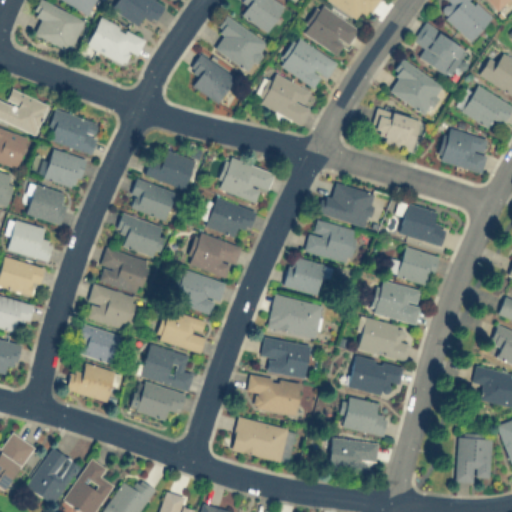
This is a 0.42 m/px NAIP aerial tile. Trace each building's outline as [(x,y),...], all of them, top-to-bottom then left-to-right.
[(69,50),(83,17),(43,0),(34,0),(30,12),(39,15),(31,34),(69,50)] [(61,0),(86,14),(94,0),(61,0)] [(141,15),(151,22),(162,3),(157,0),(114,0),(109,8),(135,24),(141,15)] [(238,14),(265,31),(282,4),(275,0),(238,0),(245,4),(238,14)] [(338,56),(357,27),(317,0),(298,29),(338,56)] [(367,15),(376,0),(324,0),(353,18),(357,10),(367,15)] [(490,16),(473,0),(445,0),(436,10),(467,40),(490,16)] [(485,0),(492,9),(504,0),(485,0)] [(211,47),(248,71),(267,42),(223,13),(213,28),(220,34),(211,47)] [(134,56),(143,36),(97,15),(83,45),(120,62),(124,52),(134,56)] [(413,54),(443,74),(462,46),(422,19),(409,39),(419,45),(413,54)] [(335,61),(294,34),(275,63),(311,86),(318,76),(323,79),(335,61)] [(510,93),(511,89),(511,58),(500,51),(495,60),(487,55),(476,73),(510,93)] [(233,75),(197,52),(187,68),(195,74),(189,84),(216,102),(233,75)] [(443,85),(399,55),(388,72),(395,76),(386,90),(423,115),(443,85)] [(298,123),(314,92),(273,71),(257,102),(298,123)] [(485,125),(489,118),(499,123),(510,103),(473,82),(469,89),(464,87),(453,107),(485,125)] [(46,101),(9,87),(3,100),(0,98),(0,119),(33,133),(46,101)] [(418,117),(373,105),(367,128),(380,131),(377,141),(409,150),(418,117)] [(94,133),(88,132),(91,120),(52,107),(42,137),(88,152),(94,133)] [(478,171),(486,136),(441,125),(433,161),(478,171)] [(0,162),(14,167),(25,135),(0,126),(0,162)] [(36,174),(73,186),(82,157),(46,145),(36,174)] [(182,188),(193,157),(163,147),(159,158),(148,154),(142,174),(182,188)] [(264,191),(271,171),(224,153),(212,185),(251,200),(255,188),(264,191)] [(0,203),(4,205),(14,174),(0,169),(0,203)] [(134,176),(123,205),(162,218),(172,190),(134,176)] [(21,212),(57,222),(66,192),(30,181),(21,212)] [(319,192),(314,212),(364,225),(373,191),(332,181),(329,194),(319,192)] [(254,210),(208,192),(197,222),(231,235),(235,225),(246,229),(254,210)] [(435,210),(404,201),(395,231),(437,243),(443,224),(431,221),(435,210)] [(163,225),(119,211),(113,230),(123,233),(120,244),(154,255),(163,225)] [(310,216),(301,250),(347,261),(355,228),(310,216)] [(41,225),(8,217),(0,247),(44,258),(49,239),(39,236),(41,225)] [(227,277),(237,243),(195,230),(184,264),(227,277)] [(396,262),(393,261),(389,273),(426,284),(435,254),(402,244),(396,262)] [(138,292),(148,259),(103,246),(93,279),(138,292)] [(280,284),(314,292),(319,273),(327,274),(329,264),(287,254),(280,284)] [(0,285),(33,294),(40,265),(1,255),(0,258),(0,285)] [(172,300),(212,313),(222,280),(181,268),(172,300)] [(367,311),(413,322),(420,288),(375,278),(367,311)] [(80,315),(125,328),(135,295),(90,282),(80,315)] [(322,303),(271,291),(263,326),(314,337),(322,303)] [(511,319),(511,296),(502,293),(494,313),(511,319)] [(30,302),(0,294),(0,326),(12,330),(15,320),(25,322),(30,302)] [(196,350),(206,320),(162,306),(153,337),(196,350)] [(407,339),(399,338),(403,324),(360,315),(352,347),(402,358),(407,339)] [(120,333),(80,322),(72,350),(111,362),(120,333)] [(511,364),(511,329),(493,324),(487,342),(497,345),(493,359),(511,364)] [(307,343),(260,335),(257,355),(266,357),(264,369),(301,376),(307,343)] [(17,342),(0,337),(0,370),(8,373),(17,342)] [(136,374),(185,389),(190,372),(181,369),(186,353),(146,341),(136,374)] [(351,353),(344,385),(386,394),(389,382),(396,384),(400,364),(351,353)] [(69,367),(63,387),(105,399),(113,369),(83,360),(80,370),(69,367)] [(476,399),(511,405),(511,370),(472,364),(469,382),(479,384),(476,399)] [(243,391),(253,392),(251,407),(293,413),(298,380),(246,372),(243,391)] [(125,408),(162,418),(165,408),(176,412),(182,391),(134,377),(125,408)] [(375,400),(340,393),(335,425),(379,433),(383,413),(373,411),(375,400)] [(227,449),(286,462),(293,428),(235,415),(227,449)] [(511,416),(494,422),(509,471),(511,470),(511,416)] [(0,488),(2,490),(32,445),(9,430),(0,443),(0,488)] [(453,479),(485,481),(488,432),(455,431),(453,479)] [(375,440),(329,435),(325,468),(371,473),(375,440)] [(23,485),(52,503),(77,462),(48,445),(23,485)] [(98,475),(104,466),(86,455),(60,500),(80,511),(92,511),(110,482),(98,475)] [(120,479),(98,511),(99,511),(136,511),(153,488),(135,476),(129,485),(120,479)] [(188,511),(190,508),(181,505),(184,495),(161,488),(154,511),(188,511)] [(194,511),(231,511),(232,510),(198,501),(194,511)]
